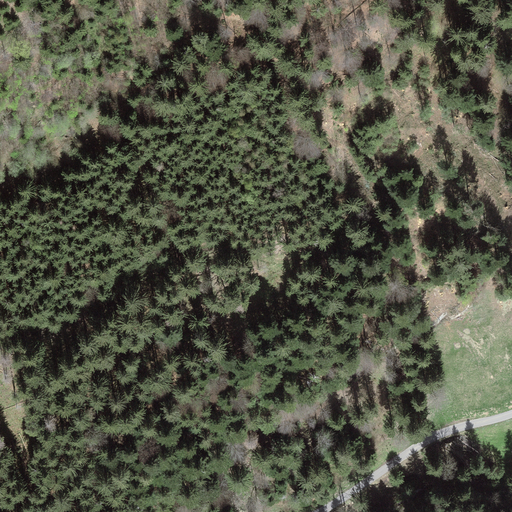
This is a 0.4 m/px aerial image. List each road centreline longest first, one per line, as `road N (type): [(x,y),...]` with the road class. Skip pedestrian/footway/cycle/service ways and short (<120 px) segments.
road 1 (track): [(377,193),(326,248),(304,260),(276,261),(221,244),(193,249),(84,318),(0,336)]
road 2 (unclassified): [(317,511),(427,439),(511,413)]
